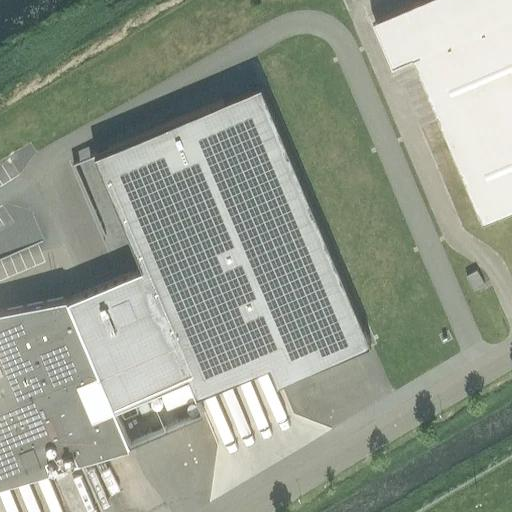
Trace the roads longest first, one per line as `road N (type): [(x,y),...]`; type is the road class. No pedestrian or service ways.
road 1 (unknown): [(169,511),(41,210),(22,192),(0,195)]
road 2 (unclassified): [(511,350),(232,511)]
road 3 (unknown): [(511,309),(485,261),(450,233),(381,80)]
